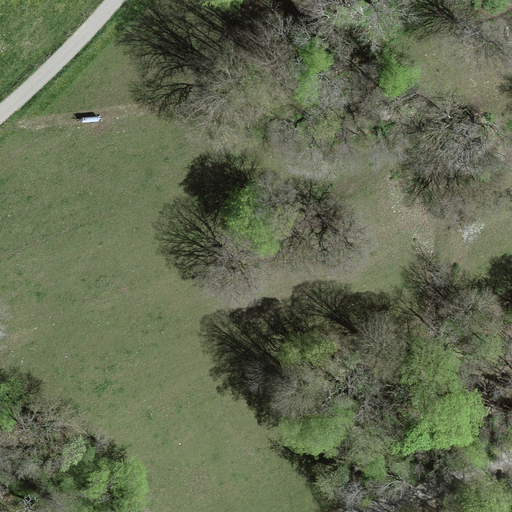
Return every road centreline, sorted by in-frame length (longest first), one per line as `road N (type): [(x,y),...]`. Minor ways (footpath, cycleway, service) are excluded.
road 1 (unclassified): [(0,108),(115,0)]
road 2 (unclassified): [(511,455),(364,511)]
